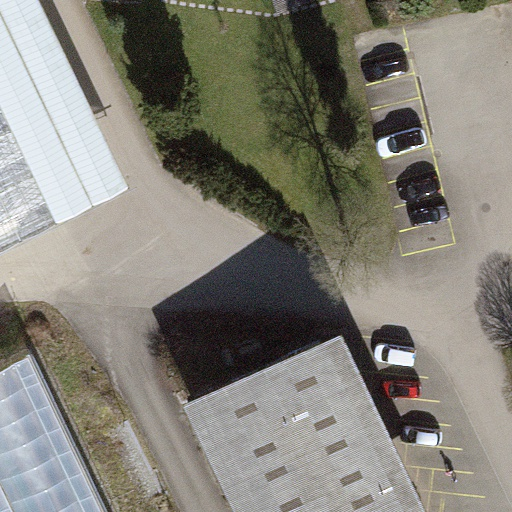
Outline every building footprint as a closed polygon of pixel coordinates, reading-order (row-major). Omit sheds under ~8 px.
[(0,0),(0,248),(121,191),(29,0),(0,0)] [(280,0),(285,20),(320,10),(317,0),(280,0)] [(196,188),(184,216),(269,252),(281,224),(196,188)] [(436,511),(349,330),(186,407),(235,511),(436,511)] [(105,511),(33,355),(0,370),(0,511),(105,511)]
